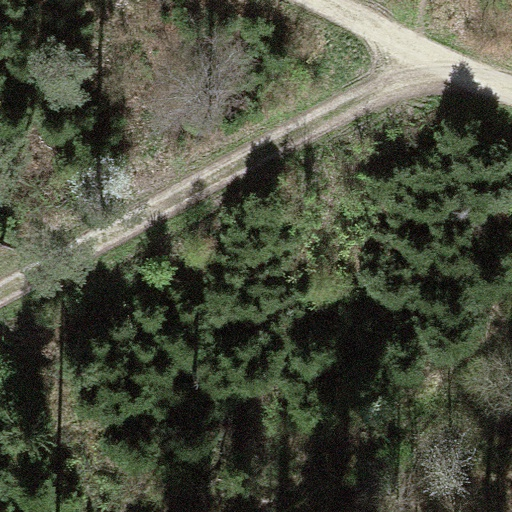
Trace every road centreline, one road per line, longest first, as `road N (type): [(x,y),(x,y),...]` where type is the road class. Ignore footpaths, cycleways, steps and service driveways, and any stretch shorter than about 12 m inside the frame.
road 1 (track): [(0,296),(390,89),(475,64)]
road 2 (track): [(340,0),(511,79)]
